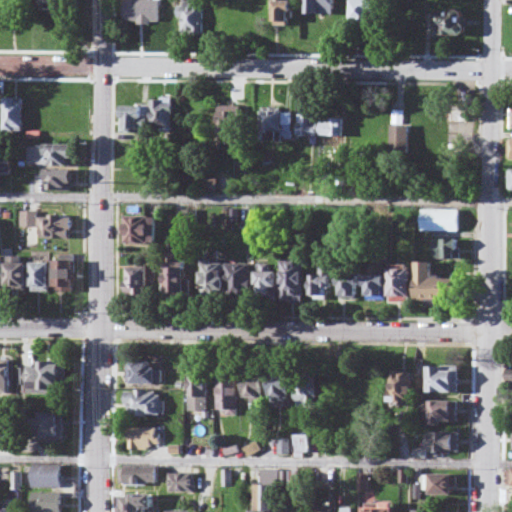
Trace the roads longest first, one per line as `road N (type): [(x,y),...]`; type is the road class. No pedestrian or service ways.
road 1 (tertiary): [(97,511),(102,0)]
road 2 (residential): [(490,511),(494,0)]
road 3 (residential): [(0,70),(511,72)]
road 4 (residential): [(511,328),(0,326)]
